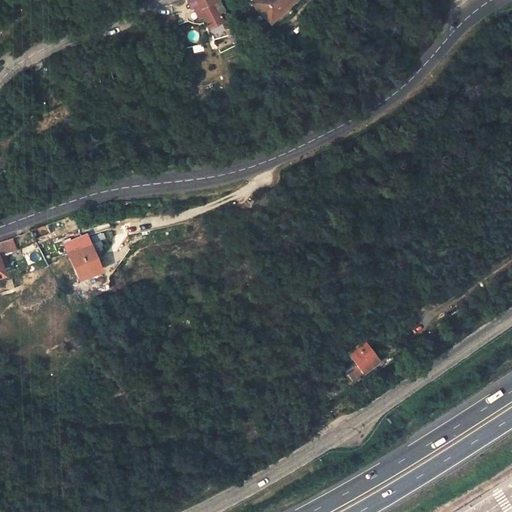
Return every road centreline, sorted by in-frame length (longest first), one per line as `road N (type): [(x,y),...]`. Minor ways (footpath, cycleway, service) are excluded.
road 1 (secondary): [(492,0),(478,5),(396,91),(324,132),(215,172),(133,184),(0,227)]
road 2 (secondary): [(199,511),(279,472),(511,312)]
road 3 (motorway): [(511,391),(313,511)]
road 4 (motorway): [(360,511),(511,417)]
road 5 (unclassified): [(157,0),(32,54),(0,77)]
